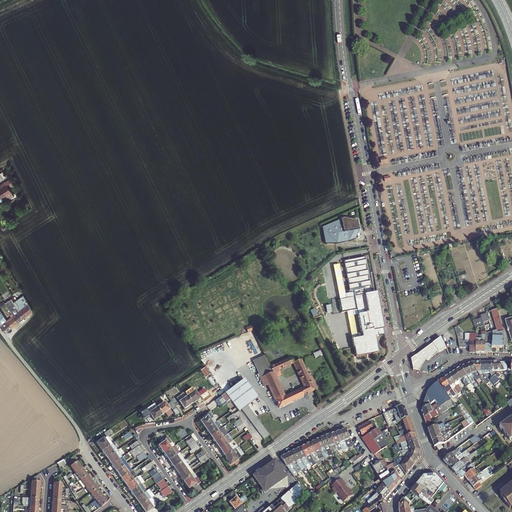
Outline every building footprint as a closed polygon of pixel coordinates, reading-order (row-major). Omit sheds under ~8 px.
[(344,218),(321,227),(325,244),(335,244),(347,242),(355,238),(359,229),(357,220),(344,218)] [(360,330),(361,330),(361,334),(357,335),(351,336),(352,345),(353,345),(355,354),(378,349),(375,334),(383,332),(378,307),(374,308),(369,283),(370,283),(369,278),(368,278),(367,273),(368,273),(367,267),(366,268),(365,262),(366,262),(366,260),(365,260),(364,257),(344,261),(344,264),(343,265),(344,267),(345,266),(346,272),(345,272),(346,277),(347,277),(348,282),(347,282),(348,287),(349,287),(349,290),(352,290),(353,294),(339,297),(341,310),(346,309),(356,307),(357,312),(359,321),(360,330)] [(338,266),(342,288),(348,287),(347,282),(348,282),(347,277),(346,277),(345,272),(346,272),(345,266),(344,267),(343,265),(338,266)] [(18,302),(19,305),(27,318),(34,312),(26,297),(18,302)] [(17,316),(21,322),(27,318),(19,305),(15,308),(19,314),(17,316)] [(356,307),(346,309),(351,336),(357,335),(359,321),(357,312),(356,307)] [(492,332),(492,338),(503,339),(503,332),(497,310),(491,311),(496,327),(491,328),(492,332)] [(14,328),(21,322),(17,316),(14,311),(11,312),(14,318),(10,321),(14,328)] [(14,328),(10,321),(6,316),(0,320),(0,322),(8,333),(14,328)] [(483,324),(481,319),(473,322),(475,329),(484,326),(483,324)] [(476,336),(476,340),(476,351),(485,351),(485,331),(481,331),(481,336),(476,336)] [(441,338),(411,359),(413,371),(419,372),(422,366),(426,360),(428,359),(431,359),(435,356),(440,352),(446,349),(441,338)] [(252,361),(264,387),(268,385),(264,376),(272,372),(270,367),(264,355),(252,361)] [(305,387),(307,392),(308,394),(315,390),(314,388),(316,387),(310,373),(307,374),(300,360),(293,363),(291,358),(270,367),(272,372),(264,376),(268,385),(268,386),(277,382),(276,378),(273,372),(279,370),(293,363),(305,387)] [(491,361),(480,362),(480,369),(483,373),(489,372),(491,375),(491,376),(492,378),(491,378),(495,384),(500,381),(498,378),(495,375),(491,369),(491,361)] [(500,361),(491,361),(491,369),(507,368),(506,364),(504,361),(500,361)] [(471,362),(466,364),(471,373),(473,375),(475,379),(480,376),(480,374),(471,362)] [(480,369),(480,362),(471,362),(480,374),(480,376),(483,379),(485,383),(489,380),(487,376),(483,373),(480,369)] [(466,364),(460,366),(466,376),(471,373),(466,364)] [(455,370),(462,380),(468,389),(473,385),(472,384),(468,379),(466,376),(460,366),(455,370)] [(200,370),(204,377),(209,374),(204,367),(200,370)] [(279,370),(273,372),(276,378),(281,375),(279,370)] [(448,374),(455,385),(462,380),(455,370),(448,374)] [(455,385),(448,374),(443,377),(450,388),(453,387),(457,392),(459,391),(456,387),(455,385)] [(455,395),(450,388),(443,377),(438,381),(449,396),(451,395),(452,397),(455,395)] [(236,407),(238,411),(242,409),(243,408),(247,405),(258,397),(245,379),(225,392),(224,392),(236,407)] [(426,392),(422,404),(429,400),(431,403),(435,401),(436,403),(439,407),(449,400),(450,400),(451,399),(449,396),(438,381),(426,392)] [(473,385),(478,394),(482,391),(475,382),(472,384),(473,385)] [(303,396),(303,394),(300,389),(285,397),(279,386),(270,390),(279,407),(303,396)] [(187,395),(193,403),(201,397),(195,390),(187,395)] [(177,397),(185,408),(193,403),(187,395),(185,391),(177,397)] [(222,407),(228,402),(222,395),(216,401),(222,407)] [(157,406),(162,413),(170,408),(165,400),(157,406)] [(175,404),(172,400),(168,402),(174,410),(177,407),(175,404)] [(437,408),(438,412),(453,402),(451,401),(449,400),(439,407),(437,408)] [(162,413),(157,406),(154,402),(143,409),(146,413),(148,412),(154,419),(162,413)] [(428,414),(437,408),(439,407),(436,403),(430,407),(429,404),(421,409),(424,417),(428,414)] [(460,403),(455,406),(462,415),(465,419),(468,424),(473,421),(460,403)] [(389,427),(393,424),(402,419),(403,419),(408,417),(404,406),(402,405),(382,414),(389,427)] [(488,407),(483,411),(488,418),(493,415),(488,407)] [(243,408),(242,409),(252,422),(256,420),(258,422),(260,425),(262,427),(264,430),(266,433),(268,437),(271,435),(268,431),(266,428),(264,426),(262,423),(260,420),(251,410),(247,413),(243,408)] [(428,414),(429,418),(438,412),(437,408),(428,414)] [(202,420),(207,427),(217,420),(211,412),(208,414),(209,415),(202,420)] [(402,419),(405,428),(412,425),(409,417),(408,417),(403,419),(402,419)] [(511,417),(500,426),(500,427),(503,431),(504,432),(503,433),(505,436),(506,436),(510,440),(511,440),(511,438),(511,417)] [(207,427),(211,434),(222,426),(217,420),(207,427)] [(252,422),(254,424),(256,427),(258,430),(260,433),(263,435),(265,439),(268,437),(266,433),(264,430),(262,427),(260,425),(258,422),(256,420),(252,422)] [(362,437),(363,436),(362,434),(372,428),(368,422),(358,428),(361,434),(361,435),(362,437)] [(428,428),(430,434),(441,430),(443,429),(448,427),(447,423),(445,424),(444,422),(428,428)] [(211,434),(216,441),(227,434),(229,432),(224,425),(222,426),(211,434)] [(405,428),(408,434),(415,432),(412,425),(405,428)] [(369,433),(381,450),(390,445),(381,432),(378,427),(374,430),(369,433)] [(97,442),(102,450),(109,445),(113,442),(108,435),(114,431),(111,428),(104,433),(107,436),(104,438),(104,437),(97,442)] [(352,446),(353,445),(349,440),(345,428),(340,430),(346,446),(351,444),(352,446)] [(346,446),(340,430),(335,432),(341,445),(342,448),(346,446)] [(430,434),(432,440),(440,437),(441,437),(442,436),(443,435),(441,430),(430,434)] [(489,434),(493,439),(498,436),(494,430),(489,434)] [(130,431),(124,435),(127,439),(133,435),(130,431)] [(341,445),(335,432),(329,434),(337,450),(338,449),(337,447),(341,445)] [(397,444),(403,442),(416,437),(415,432),(408,434),(401,437),(400,437),(401,440),(395,442),(397,444)] [(245,441),(252,437),(249,433),(243,437),(245,441)] [(363,436),(362,437),(374,454),(381,450),(369,433),(363,436)] [(440,437),(432,440),(435,446),(436,445),(441,443),(442,443),(444,442),(445,442),(450,439),(449,437),(446,433),(445,434),(443,435),(442,436),(441,437),(440,437)] [(160,443),(166,451),(172,446),(176,444),(169,434),(165,436),(166,439),(160,443)] [(216,441),(221,448),(232,440),(227,434),(216,441)] [(337,450),(329,434),(324,436),(331,449),(332,452),(334,451),(332,448),(333,447),(335,451),(337,450)] [(186,441),(189,445),(197,440),(194,436),(186,441)] [(324,436),(319,438),(327,453),(327,454),(328,455),(331,454),(329,450),(331,449),(324,436)] [(399,448),(402,447),(418,442),(416,437),(403,442),(404,444),(398,446),(399,448)] [(473,437),(468,440),(473,446),(480,440),(473,437)] [(327,453),(319,438),(314,440),(320,451),(321,452),(323,456),(324,455),(324,454),(327,453)] [(197,440),(189,445),(191,448),(199,443),(197,440)] [(226,455),(239,445),(237,442),(234,444),(232,440),(221,448),(226,455)] [(320,451),(314,440),(309,442),(315,453),(320,451)] [(118,449),(113,442),(109,445),(102,450),(107,456),(118,449)] [(318,458),(315,453),(309,442),(304,445),(314,460),(315,463),(319,460),(318,458)] [(403,451),(406,451),(407,451),(410,450),(421,448),(418,442),(402,447),(403,451)] [(139,445),(133,449),(138,456),(144,451),(139,445)] [(239,445),(226,455),(231,462),(245,453),(239,445)] [(314,460),(304,445),(300,447),(308,463),(311,466),(315,463),(314,460)] [(166,451),(171,458),(181,451),(178,447),(175,450),(172,446),(166,451)] [(303,464),(304,465),(308,463),(300,447),(295,449),(303,464)] [(410,450),(410,453),(419,458),(421,456),(421,448),(410,450)] [(119,459),(123,456),(118,449),(107,456),(112,464),(119,459)] [(197,453),(200,458),(206,453),(203,449),(197,453)] [(290,451),(298,467),(303,464),(295,449),(290,451)] [(443,460),(448,465),(456,458),(461,454),(460,452),(457,449),(443,460)] [(448,465),(452,470),(462,461),(471,455),(467,450),(461,454),(456,458),(448,465)] [(144,451),(138,456),(141,460),(147,455),(144,451)] [(171,458),(175,464),(185,457),(181,451),(171,458)] [(298,467),(290,451),(285,454),(294,469),(295,470),(299,468),(298,467)] [(402,453),(407,457),(415,463),(419,458),(410,453),(406,453),(403,453),(403,451),(401,451),(401,453),(402,453)] [(452,470),(456,475),(464,469),(469,466),(470,465),(468,461),(477,454),(475,452),(471,455),(462,461),(452,470)] [(294,469),(285,454),(280,456),(286,467),(293,475),(297,472),(295,470),(294,469)] [(175,464),(180,471),(190,464),(185,457),(175,464)] [(407,457),(404,462),(411,468),(415,463),(407,457)] [(57,462),(59,465),(60,466),(67,462),(64,458),(57,462)] [(396,460),(407,473),(411,468),(404,462),(402,464),(398,458),(396,460)] [(87,473),(82,466),(77,459),(70,464),(75,471),(73,473),(77,479),(79,478),(85,485),(89,492),(94,499),(102,494),(97,487),(92,480),(87,473)] [(117,470),(124,465),(119,459),(112,464),(117,470)] [(143,467),(146,471),(154,465),(151,461),(143,467)] [(372,469),(379,479),(382,484),(391,493),(397,486),(384,468),(380,462),(375,466),(372,469)] [(259,486),(260,488),(263,491),(275,482),(276,484),(286,476),(278,467),(278,466),(277,466),(277,465),(276,465),(276,464),(275,464),(275,463),(274,463),(273,463),(272,463),(271,463),(270,463),(270,464),(269,464),(269,465),(268,465),(268,466),(267,466),(267,467),(253,477),(257,483),(258,485),(259,486)] [(392,463),(384,468),(397,486),(401,480),(392,463)] [(180,471),(185,478),(195,471),(190,464),(180,471)] [(121,477),(128,472),(124,465),(117,470),(121,477)] [(268,465),(252,476),(252,477),(253,477),(267,467),(267,466),(268,466),(268,465)] [(460,479),(464,477),(473,470),(469,466),(464,469),(456,475),(460,479)] [(150,472),(152,476),(158,472),(159,472),(156,468),(150,472)] [(132,469),(128,472),(121,477),(127,484),(138,476),(133,469),(132,469)] [(468,483),(468,482),(480,474),(478,470),(476,472),(474,470),(473,470),(464,477),(468,483)] [(195,471),(185,478),(190,486),(196,482),(197,483),(201,481),(195,471)] [(479,484),(488,478),(483,471),(480,474),(468,482),(473,489),(479,484)] [(154,479),(157,483),(162,479),(160,476),(158,472),(152,476),(154,479)] [(131,491),(142,484),(145,481),(140,475),(138,476),(127,484),(131,491)] [(425,475),(416,485),(431,498),(439,489),(444,484),(443,483),(435,475),(425,475)] [(276,484),(268,490),(288,487),(286,476),(276,484)] [(249,479),(253,486),(257,483),(253,477),(252,477),(249,479)] [(65,482),(65,478),(59,478),(58,481),(53,481),(53,489),(52,498),(51,507),(51,511),(59,511),(60,507),(61,499),(61,490),(62,481),(65,482)] [(31,479),(31,488),(30,497),(38,497),(39,488),(40,480),(31,479)] [(162,490),(167,486),(162,479),(157,483),(162,490)] [(341,479),(331,487),(333,489),(332,490),(335,494),(337,493),(344,502),(347,499),(348,500),(349,499),(348,499),(353,495),(352,493),(351,491),(349,490),(348,491),(345,486),(346,485),(341,479)] [(377,494),(379,496),(379,497),(380,496),(381,496),(385,499),(391,493),(382,484),(379,479),(375,483),(376,484),(379,488),(375,492),(377,494)] [(275,482),(263,491),(264,493),(268,490),(276,484),(275,482)] [(500,497),(503,501),(504,500),(507,504),(506,505),(509,509),(510,508),(511,510),(511,482),(511,484),(509,485),(499,492),(499,494),(501,496),(500,497)] [(286,511),(307,494),(298,483),(272,505),(274,508),(272,510),(269,511),(286,511)] [(142,484),(131,491),(136,498),(146,490),(142,484)] [(418,495),(420,497),(423,499),(425,497),(427,499),(427,500),(431,504),(434,500),(431,498),(416,485),(412,490),(418,495)] [(165,497),(172,493),(167,486),(162,490),(160,491),(165,497)] [(141,505),(151,497),(154,496),(149,489),(146,490),(136,498),(141,505)] [(94,499),(85,506),(83,508),(82,508),(84,511),(88,511),(94,507),(93,504),(96,502),(99,506),(107,501),(102,494),(94,499)] [(379,496),(377,494),(368,500),(371,504),(376,500),(379,498),(378,497),(379,496)] [(228,504),(234,511),(242,504),(241,504),(246,500),(243,496),(238,500),(236,497),(228,504)] [(377,506),(377,507),(383,503),(384,503),(385,499),(381,496),(380,496),(379,497),(379,496),(378,497),(379,498),(376,500),(371,504),(368,506),(371,510),(377,506)] [(412,501),(406,496),(400,504),(400,510),(411,508),(410,504),(412,501)] [(25,505),(29,505),(38,506),(38,497),(30,497),(30,501),(26,500),(25,505)] [(151,497),(141,505),(146,511),(153,507),(152,506),(156,504),(151,497)] [(425,497),(423,499),(430,505),(431,504),(427,500),(427,499),(425,497)] [(381,511),(385,509),(384,503),(383,503),(377,507),(378,508),(373,511),(381,511)]
